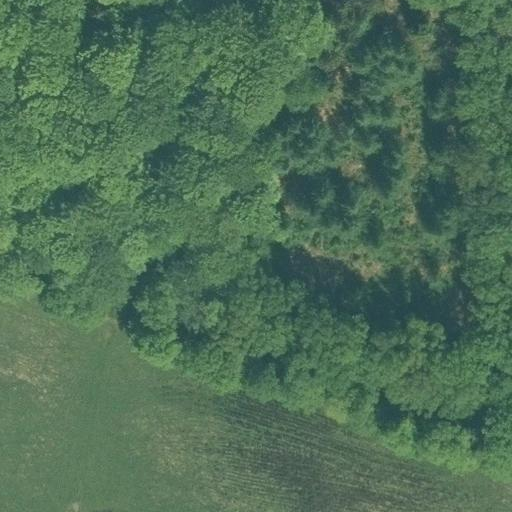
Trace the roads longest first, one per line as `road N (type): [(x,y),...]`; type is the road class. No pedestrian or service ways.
road 1 (track): [(447,0),(488,423)]
road 2 (track): [(70,511),(97,286)]
